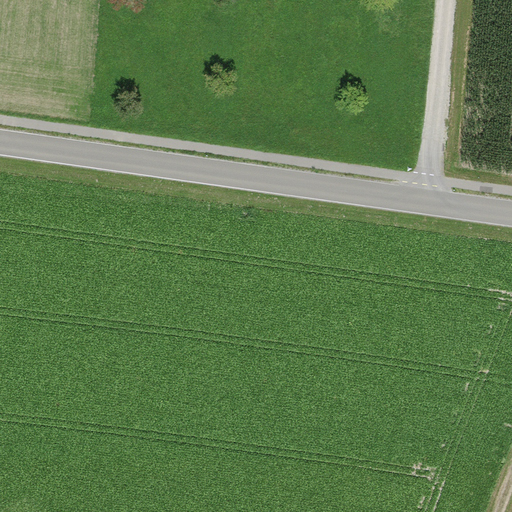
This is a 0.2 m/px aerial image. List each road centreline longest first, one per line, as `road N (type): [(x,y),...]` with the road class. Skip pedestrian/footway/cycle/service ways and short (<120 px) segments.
road 1 (residential): [(511,215),(0,144)]
road 2 (track): [(443,0),(422,204)]
